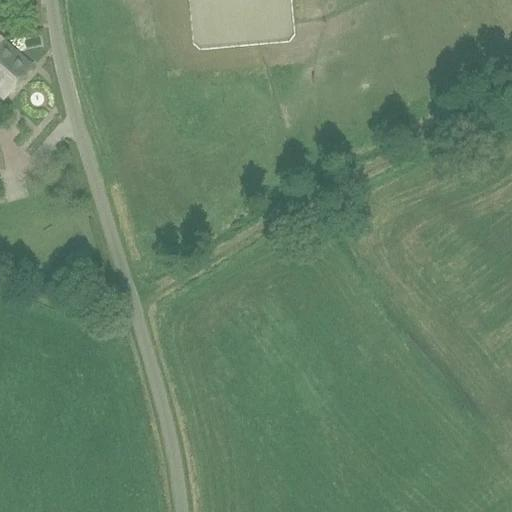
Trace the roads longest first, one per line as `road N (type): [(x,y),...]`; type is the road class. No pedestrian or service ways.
road 1 (unclassified): [(181,511),(161,403),(63,80),(50,0)]
road 2 (track): [(134,307),(511,93)]
